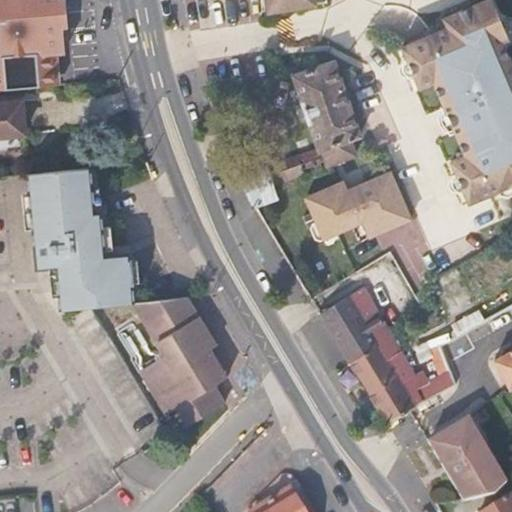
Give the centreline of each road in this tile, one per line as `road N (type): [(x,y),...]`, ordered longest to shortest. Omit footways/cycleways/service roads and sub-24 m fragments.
road 1 (secondary): [(365,465),(234,254),(185,136),(149,0)]
road 2 (secondary): [(125,0),(148,103),(186,203),(301,411)]
road 3 (residential): [(511,326),(484,342),(465,396),(365,465)]
road 4 (residential): [(225,511),(301,411)]
